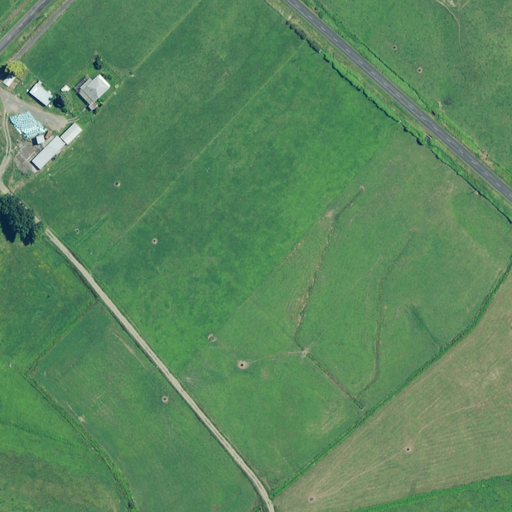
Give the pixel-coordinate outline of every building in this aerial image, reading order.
[(16,77),(11,73),(2,82),(7,86),(16,77)] [(110,86),(98,74),(91,81),(87,76),(73,88),(89,105),(87,106),(91,111),(97,106),(93,102),(110,86)] [(41,83),(38,80),(28,92),(46,106),(49,101),(48,100),(51,96),(39,86),(41,83)] [(69,89),(65,85),(60,90),(64,94),(69,89)] [(81,130),(74,123),(59,137),(67,144),(81,130)] [(64,145),(56,136),(31,161),(39,169),(64,145)]
